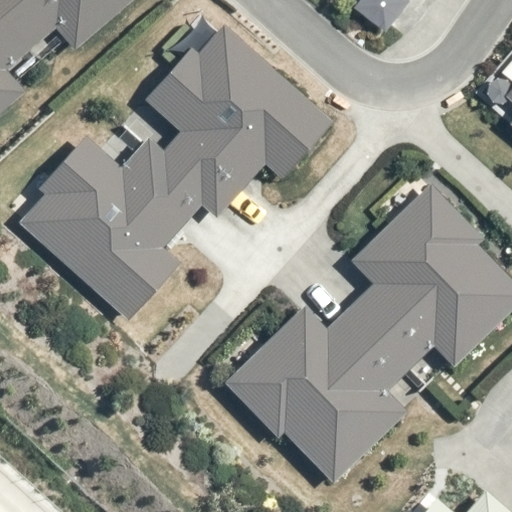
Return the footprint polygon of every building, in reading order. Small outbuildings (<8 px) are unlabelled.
[(134,0),(0,0),(0,117),(26,94),(8,72),(56,32),(74,53),(134,0)] [(93,146),(20,225),(124,322),(179,263),(163,251),(197,207),(216,221),(263,168),(281,181),(329,124),(215,23),(143,102),(177,131),(161,152),(145,140),(121,167),(93,146)] [(511,109),(511,122),(508,127),(511,130),(511,93),(503,103),(511,109)] [(451,371),(511,310),(511,281),(420,194),(349,262),(371,284),(323,330),(303,311),(228,378),(333,485),(405,414),(386,395),(428,349),(451,371)] [(505,511),(482,492),(466,511),(446,511),(432,501),(422,511),(505,511)]
